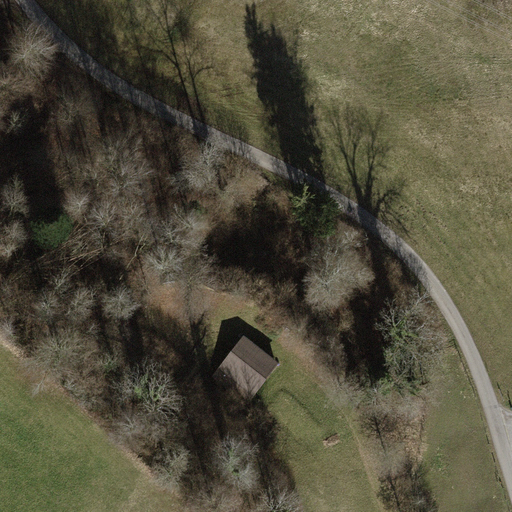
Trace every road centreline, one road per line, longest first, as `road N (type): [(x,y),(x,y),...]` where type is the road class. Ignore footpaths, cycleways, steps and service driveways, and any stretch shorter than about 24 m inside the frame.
road 1 (unclassified): [(26,0),(91,68),(309,183),(415,263),(458,326),(511,475)]
road 2 (track): [(384,511),(336,399),(242,317)]
